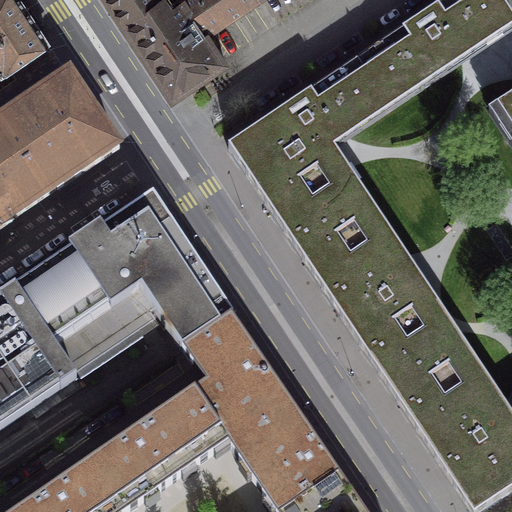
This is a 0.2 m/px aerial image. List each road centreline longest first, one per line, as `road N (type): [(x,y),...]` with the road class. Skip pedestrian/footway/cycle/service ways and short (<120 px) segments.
road 1 (secondary): [(411,511),(166,147)]
road 2 (residential): [(166,147),(382,0)]
road 3 (residential): [(166,147),(0,258)]
road 4 (secondary): [(166,147),(91,34)]
